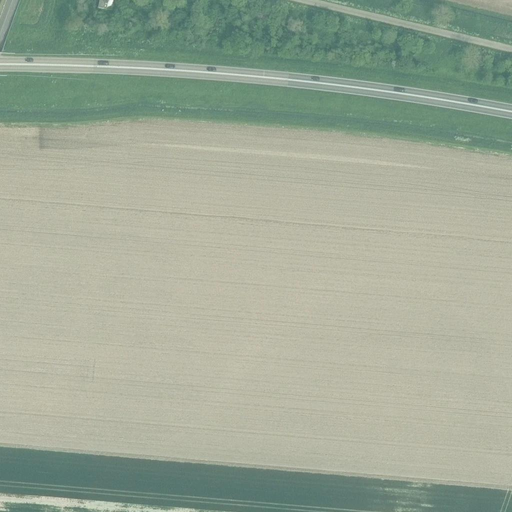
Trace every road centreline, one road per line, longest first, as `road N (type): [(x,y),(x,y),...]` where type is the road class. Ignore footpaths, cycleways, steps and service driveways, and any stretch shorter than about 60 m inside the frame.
road 1 (trunk): [(0,63),(300,80),(511,113)]
road 2 (unclassified): [(511,51),(295,0)]
